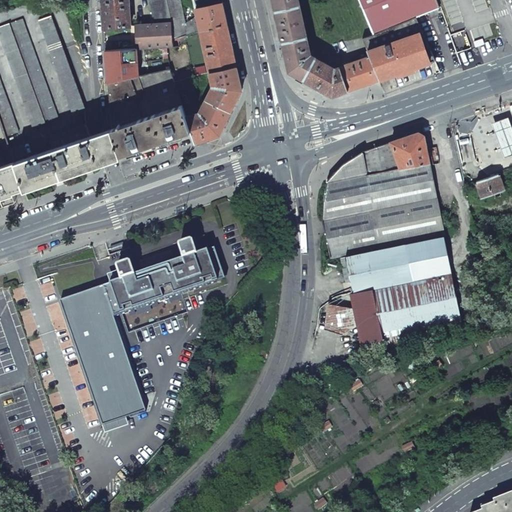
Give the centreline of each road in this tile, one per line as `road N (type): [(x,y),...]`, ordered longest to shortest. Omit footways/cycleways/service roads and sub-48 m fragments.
road 1 (secondary): [(282,149),(300,230),(296,322),(278,376),(245,432),(171,511)]
road 2 (secondary): [(282,149),(0,242)]
road 3 (secondary): [(511,70),(361,121)]
road 4 (secondary): [(361,121),(297,103),(257,37)]
